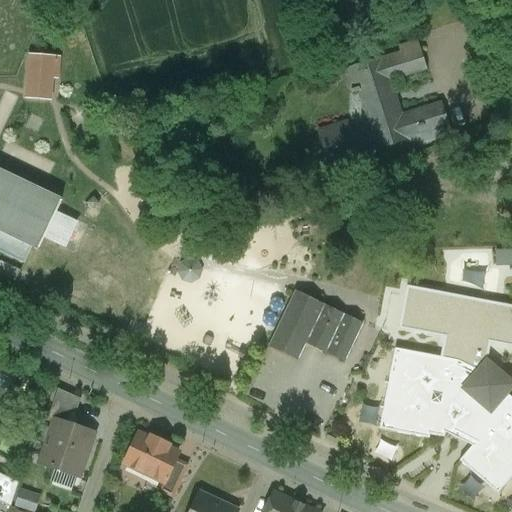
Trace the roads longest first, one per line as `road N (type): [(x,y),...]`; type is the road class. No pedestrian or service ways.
road 1 (tertiary): [(396,511),(130,387)]
road 2 (tertiary): [(130,387),(0,326)]
road 3 (residential): [(88,511),(130,387)]
